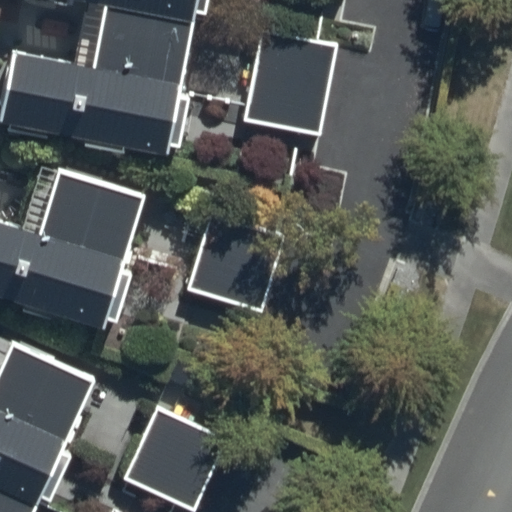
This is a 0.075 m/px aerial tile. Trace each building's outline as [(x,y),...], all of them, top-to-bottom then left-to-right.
[(14,56),(0,130),(170,161),(199,0),(22,0),(21,7),(101,21),(91,71),(14,56)] [(242,126),(243,126),(320,141),(337,53),(259,38),(242,126)] [(0,222),(0,306),(104,339),(145,205),(30,170),(13,227),(0,222)] [(210,215),(187,293),(262,315),(285,237),(210,215)] [(0,511),(30,511),(89,389),(2,347),(0,350),(0,511)] [(152,415),(124,481),(195,511),(223,445),(152,415)]
